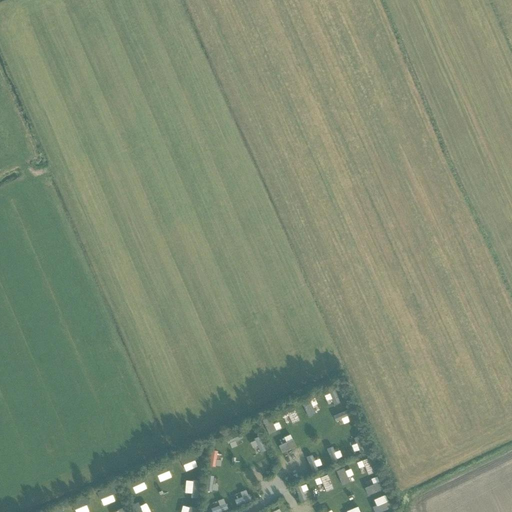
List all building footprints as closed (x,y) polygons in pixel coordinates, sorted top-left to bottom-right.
[(333,407),(339,405),(339,403),(335,390),(329,391),(329,393),(333,407)] [(310,402),(309,400),(302,403),(308,417),(309,419),(316,416),(315,414),(310,402)] [(297,418),(293,408),(286,411),(290,421),(292,426),(299,423),(297,418)] [(351,418),(348,411),(334,417),(335,418),(337,424),(351,418)] [(271,419),(267,420),(263,422),(268,436),(276,433),(271,419)] [(248,437),(257,435),(254,425),(245,428),(248,437)] [(228,436),(232,446),(242,442),(238,432),(228,436)] [(264,448),(259,437),(254,439),(256,443),(261,455),(266,453),(264,448)] [(365,450),(361,437),(355,439),(355,443),(360,454),(365,454),(365,450)] [(297,448),(293,440),(279,447),(280,448),(283,455),(293,450),(297,448)] [(338,462),(334,449),(328,449),(327,452),(333,465),(336,465),(338,462)] [(313,460),(312,456),(307,457),(308,461),(312,474),(317,473),(316,471),(313,460)] [(176,470),(187,466),(184,457),(172,461),(176,470)] [(371,461),(370,459),(362,462),(366,473),(368,478),(376,474),(371,461)] [(167,465),(158,468),(161,477),(170,474),(167,465)] [(345,473),(344,470),(337,473),(342,487),(349,484),(345,473)] [(142,475),(146,485),(157,481),(153,471),(142,475)] [(333,492),(329,477),(321,480),(324,489),(326,494),(333,492)] [(131,480),(124,488),(132,494),(139,485),(131,480)] [(381,485),(379,484),(367,489),(366,492),(369,498),(382,492),(381,485)] [(304,496),(300,486),(295,488),(301,504),(306,502),(304,496)] [(115,489),(105,489),(105,501),(115,501),(115,489)] [(390,503),(386,497),(374,501),(375,506),(373,509),(374,511),(387,511),(392,510),(390,503)]
